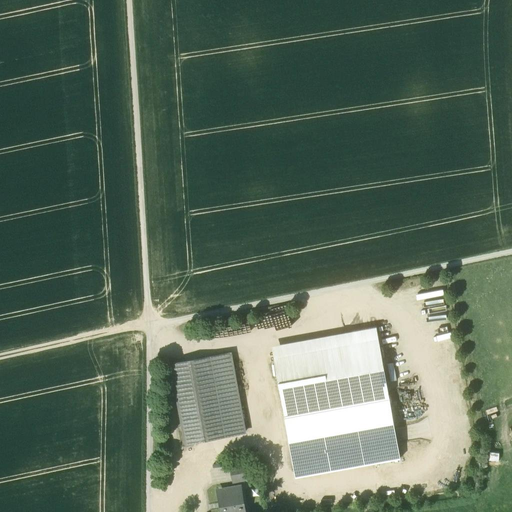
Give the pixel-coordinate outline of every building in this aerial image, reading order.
[(414,292),(419,314),(446,308),(443,293),(435,295),(434,288),(414,292)] [(354,344),(273,359),(284,418),(389,399),(376,328),(352,332),(354,344)] [(230,354),(171,365),(185,444),(244,433),(230,354)] [(400,461),(389,399),(284,418),(293,468),(373,454),(375,465),(400,461)] [(245,464),(229,467),(232,481),(247,478),(245,464)] [(239,486),(220,489),(223,507),(220,507),(220,511),(240,511),(240,506),(243,506),(239,486)]
